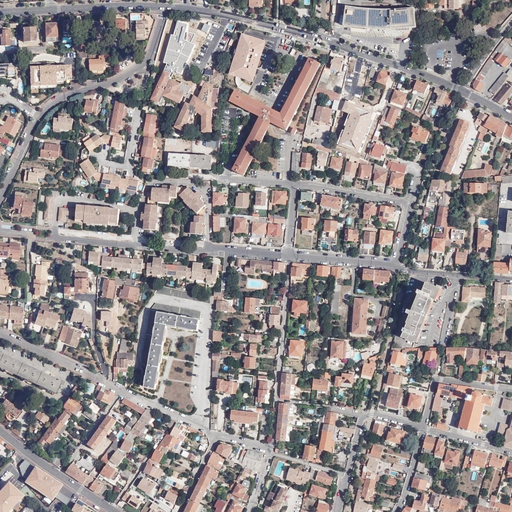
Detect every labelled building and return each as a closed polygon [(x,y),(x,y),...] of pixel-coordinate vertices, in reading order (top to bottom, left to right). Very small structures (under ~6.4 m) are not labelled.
[(434,8),(434,0),(425,0),(426,8),(434,8)] [(465,0),(461,0),(439,0),(440,5),(445,5),(445,8),(450,9),(458,9),(459,9),(465,9),(465,0)] [(357,9),(346,8),(344,27),(361,29),(383,30),(400,29),(415,27),(413,8),(387,11),(372,10),(357,9)] [(172,19),(167,18),(162,35),(173,37),(173,27),(170,26),(172,19)] [(69,31),(73,31),(73,20),(63,21),(63,33),(69,33),(69,31)] [(125,20),(115,20),(115,37),(125,37),(125,20)] [(143,25),(147,25),(147,21),(135,21),(135,25),(135,36),(143,36),(143,27),(143,25)] [(97,22),(90,22),(90,32),(92,32),(92,43),(103,43),(103,26),(97,26),(97,22)] [(56,24),(45,24),(46,42),(56,42),(56,24)] [(35,28),(22,28),(23,42),(36,42),(35,28)] [(197,28),(176,28),(175,39),(180,39),(180,42),(192,43),(192,39),(197,39),(197,28)] [(11,30),(2,30),(2,37),(1,37),(1,46),(10,45),(10,38),(11,38),(11,30)] [(507,42),(504,39),(496,50),(499,52),(507,42)] [(241,83),(242,83),(251,67),(250,66),(252,61),(258,51),(241,43),(235,55),(228,80),(239,87),(241,83)] [(491,56),(495,60),(500,53),(499,52),(496,50),(491,56)] [(500,53),(495,60),(504,67),(510,61),(500,53)] [(104,55),(98,56),(98,60),(89,60),(89,70),(103,70),(103,66),(104,66),(104,55)] [(340,72),(344,60),(333,56),(331,62),(328,60),(325,68),(329,70),(330,68),(340,72)] [(474,88),(480,91),(484,84),(479,81),(481,79),(482,79),(494,62),(494,61),(495,60),(491,56),(475,79),(472,83),(473,86),(474,88)] [(70,57),(59,57),(60,72),(70,71),(70,57)] [(270,108),(235,91),(230,102),(260,117),(236,162),(232,170),(243,176),(268,129),(267,129),(271,122),(276,124),(276,125),(286,131),(321,64),(311,59),(306,67),(282,114),(270,108)] [(17,60),(8,60),(8,64),(0,64),(0,75),(14,75),(14,69),(18,69),(17,60)] [(347,69),(344,82),(349,83),(350,79),(361,82),(365,67),(354,64),(353,67),(352,71),(347,69)] [(386,85),(391,72),(382,69),(377,82),(386,85)] [(489,91),(494,95),(511,72),(511,70),(510,69),(506,74),(504,72),(489,91)] [(164,94),(180,102),(183,96),(192,100),(190,105),(188,104),(176,128),(183,132),(190,117),(192,118),(194,114),(195,112),(197,113),(198,112),(201,115),(203,113),(205,114),(204,132),(212,132),(212,110),(213,108),(217,109),(219,85),(216,85),(214,85),(215,79),(220,80),(221,70),(215,70),(214,76),(204,75),(200,85),(204,87),(198,99),(194,96),(194,94),(190,92),(191,89),(186,87),(187,85),(182,82),(181,84),(171,79),(172,78),(170,77),(171,73),(165,70),(151,99),(157,102),(158,101),(159,100),(161,101),(163,95),(163,96),(164,94)] [(39,71),(29,72),(30,93),(40,93),(39,71)] [(414,89),(416,83),(411,80),(408,87),(414,89)] [(424,94),(429,85),(417,81),(416,83),(414,89),(419,91),(424,94)] [(511,87),(508,84),(501,92),(507,97),(511,91),(511,87)] [(317,88),(314,95),(334,100),(339,101),(341,94),(317,88)] [(440,106),(446,92),(436,88),(433,93),(436,94),(436,95),(437,96),(438,97),(436,104),(440,106)] [(390,104),(402,109),(407,95),(395,90),(390,104)] [(453,100),(455,96),(447,92),(442,103),(448,106),(451,99),(453,100)] [(507,97),(501,92),(495,100),(502,104),(507,97)] [(163,96),(180,103),(180,102),(164,94),(163,96)] [(316,127),(312,126),(310,126),(311,122),(312,119),(317,97),(314,96),(312,99),(304,134),(310,135),(311,132),(315,133),(316,127)] [(98,101),(95,100),(94,102),(91,101),(87,101),(85,112),(93,113),(93,111),(96,112),(98,101)] [(116,101),(114,111),(127,113),(127,110),(125,109),(126,103),(116,101)] [(176,128),(188,104),(186,103),(175,128),(176,128)] [(319,106),(315,121),(316,121),(316,123),(328,126),(329,121),(330,122),(333,109),(332,109),(319,106)] [(399,110),(392,107),(391,109),(386,108),(382,120),(393,125),(399,110)] [(419,117),(420,114),(406,107),(405,110),(419,117)] [(113,119),(122,121),(122,119),(123,116),(125,116),(126,116),(127,113),(114,111),(110,110),(108,118),(113,119)] [(373,119),(347,110),(335,141),(361,150),(373,119)] [(481,126),(479,131),(482,132),(490,115),(487,113),(486,115),(481,112),(477,120),(477,121),(476,124),(481,126)] [(145,124),(157,126),(158,126),(158,122),(156,122),(157,116),(147,114),(146,117),(145,124)] [(422,119),(432,123),(434,119),(423,115),(422,119)] [(490,115),(482,132),(479,138),(484,141),(488,132),(485,131),(487,128),(498,134),(497,136),(502,139),(504,134),(507,124),(490,115)] [(5,129),(3,127),(0,126),(0,134),(2,136),(4,132),(13,137),(19,124),(16,122),(17,120),(8,116),(5,121),(8,123),(5,129)] [(67,117),(60,117),(59,116),(59,119),(54,118),(53,131),(60,131),(60,129),(60,128),(68,129),(72,129),(73,119),(66,119),(67,117)] [(441,126),(444,121),(435,117),(434,119),(432,123),(441,126)] [(110,131),(119,133),(121,124),(125,125),(126,122),(125,122),(122,121),(113,119),(108,118),(106,127),(111,128),(110,131)] [(450,146),(441,170),(450,174),(460,150),(459,150),(470,123),(460,119),(449,146),(450,146)] [(144,132),(153,134),(154,129),(156,130),(157,130),(158,126),(157,126),(145,124),(144,124),(143,127),(145,127),(144,132)] [(425,143),(429,132),(414,127),(412,133),(413,134),(411,137),(425,143)] [(81,154),(89,155),(90,152),(97,147),(91,139),(89,135),(82,139),(85,143),(84,144),(87,147),(82,150),(81,154)] [(98,135),(91,139),(97,147),(103,143),(107,143),(108,136),(105,135),(100,138),(98,135)] [(122,138),(108,136),(107,143),(112,144),(112,147),(120,149),(122,138)] [(140,146),(151,148),(153,148),(154,139),(145,138),(144,143),(142,142),(141,142),(140,146)] [(327,148),(328,141),(317,138),(317,140),(315,145),(323,147),(327,148)] [(388,146),(377,142),(374,148),(372,147),(369,153),(381,158),(383,152),(385,153),(388,146)] [(58,157),(63,157),(64,147),(60,146),(60,145),(45,144),(44,148),(44,150),(41,149),(40,155),(50,157),(58,157)] [(341,152),(345,153),(346,150),(329,145),(328,148),(330,149),(342,152),(341,152)] [(141,158),(149,159),(151,159),(151,156),(153,149),(153,148),(151,148),(140,146),(139,149),(143,150),(141,158)] [(299,153),(292,152),(291,175),(298,176),(299,153)] [(327,154),(318,152),(316,164),(324,166),(327,154)] [(358,161),(358,158),(345,153),(344,157),(349,159),(349,162),(346,161),(344,176),(353,177),(355,168),(357,168),(358,161)] [(85,171),(93,166),(88,159),(89,155),(81,154),(81,158),(83,162),(80,164),(82,167),(85,171)] [(212,157),(169,154),(169,166),(211,169),(212,157)] [(311,168),(312,154),(303,154),(302,167),(311,168)] [(342,159),(331,157),(329,167),(340,169),(342,159)] [(142,167),(152,169),(153,160),(152,160),(149,159),(141,158),(140,161),(143,162),(142,167)] [(390,170),(405,174),(407,166),(389,162),(387,169),(388,169),(390,170)] [(371,166),(360,164),(358,177),(363,178),(363,176),(369,177),(371,166)] [(464,171),(461,179),(488,177),(489,174),(490,172),(492,166),(488,164),(485,170),(464,171)] [(97,180),(100,181),(101,174),(97,173),(93,166),(85,171),(89,178),(90,177),(92,180),(95,178),(97,180)] [(38,178),(40,178),(40,177),(44,178),(45,172),(41,172),(41,170),(33,168),(33,172),(25,171),(24,180),(28,181),(37,182),(38,182),(38,178)] [(373,181),(384,184),(387,172),(376,170),(373,181)] [(107,184),(106,187),(110,188),(113,174),(108,173),(108,175),(101,174),(100,181),(103,181),(102,183),(107,184)] [(404,176),(392,173),(389,186),(401,189),(404,176)] [(113,174),(110,188),(115,188),(114,189),(119,190),(119,188),(119,187),(121,179),(121,177),(116,176),(116,175),(113,174)] [(511,175),(504,176),(501,176),(502,184),(511,182),(511,175)] [(125,189),(128,190),(130,177),(126,177),(126,180),(121,179),(119,187),(119,188),(122,189),(125,189)] [(130,177),(128,190),(137,191),(139,182),(133,181),(134,178),(130,177)] [(445,180),(432,180),(428,196),(436,197),(437,191),(437,187),(445,187),(442,204),(449,204),(451,183),(451,180),(445,180)] [(186,188),(171,186),(170,190),(161,189),(159,189),(149,188),(148,205),(146,205),(146,213),(145,221),(144,229),(156,230),(156,223),(155,223),(156,213),(157,213),(159,201),(159,199),(170,200),(170,197),(177,197),(177,195),(180,196),(185,201),(187,200),(193,207),(192,208),(197,213),(197,216),(195,216),(195,223),(192,222),(191,234),(201,235),(202,233),(202,225),(202,223),(205,223),(206,217),(205,217),(206,207),(205,206),(206,205),(200,199),(195,194),(189,187),(187,189),(186,188)] [(286,192),(272,191),(272,195),(275,195),(275,203),(285,204),(286,192)] [(311,193),(301,192),(301,200),(310,201),(311,193)] [(212,204),(212,213),(213,213),(214,213),(215,204),(223,205),(223,201),(226,201),(226,198),(223,198),(224,194),(214,193),(213,204),(212,204)] [(238,197),(237,207),(247,208),(248,194),(238,193),(238,197)] [(266,194),(257,193),(256,206),(265,207),(266,194)] [(24,197),(21,197),(14,196),(12,208),(18,209),(21,209),(20,213),(20,214),(30,216),(32,204),(24,202),(24,197)] [(46,196),(44,220),(51,221),(54,197),(46,196)] [(342,199),(322,196),(320,207),(340,210),(342,199)] [(191,209),(192,208),(193,207),(187,200),(185,201),(185,202),(191,209)] [(285,219),(286,219),(287,215),(271,214),(272,203),(271,203),(269,203),(268,218),(269,218),(285,219)] [(381,203),(378,203),(377,207),(376,209),(380,210),(378,218),(391,220),(394,208),(381,206),(381,203)] [(373,215),(375,207),(375,206),(374,206),(369,205),(365,204),(363,213),(364,213),(363,219),(369,220),(370,215),(373,215)] [(449,204),(442,204),(442,206),(439,206),(438,216),(448,217),(449,204)] [(85,223),(92,223),(92,222),(102,223),(102,224),(109,225),(109,222),(118,223),(119,210),(110,209),(102,208),(101,209),(99,209),(99,208),(88,207),(77,206),(77,209),(60,208),(58,221),(65,222),(66,215),(76,216),(76,219),(85,220),(85,223)] [(220,231),(220,227),(220,226),(225,226),(225,217),(226,217),(230,218),(230,217),(232,217),(233,214),(228,214),(224,214),(214,213),(213,213),(214,234),(217,234),(217,231),(220,231)] [(232,217),(232,218),(235,218),(234,231),(245,232),(247,219),(250,220),(250,216),(233,214),(232,217)] [(448,217),(438,216),(436,225),(444,226),(444,233),(446,234),(447,227),(448,217)] [(314,219),(302,218),(301,223),(302,223),(302,230),(308,231),(308,228),(313,229),(314,219)] [(337,221),(325,220),(324,231),(330,232),(331,231),(337,231),(337,221)] [(252,233),(266,234),(267,223),(253,222),(252,233)] [(272,231),(271,235),(282,236),(282,231),(280,231),(281,225),(269,224),(268,231),(272,231)] [(456,228),(447,227),(446,234),(446,238),(445,248),(450,248),(451,241),(450,241),(450,229),(452,229),(452,239),(457,240),(456,242),(463,243),(464,231),(455,230),(456,228)] [(358,231),(346,230),(345,240),(352,241),(352,238),(358,238),(358,231)] [(485,232),(485,230),(479,230),(478,246),(491,247),(492,233),(485,232)] [(379,244),(385,245),(391,245),(393,232),(380,231),(379,244)] [(364,240),(361,240),(360,247),(364,247),(364,244),(374,245),(375,233),(365,232),(364,240)] [(431,248),(431,253),(432,254),(433,250),(444,251),(445,240),(433,239),(432,248),(431,248)] [(7,258),(7,256),(7,255),(9,244),(0,242),(0,254),(2,255),(1,257),(7,258)] [(7,255),(18,256),(20,244),(9,242),(9,244),(7,255)] [(103,266),(104,253),(84,251),(83,256),(90,257),(90,258),(90,261),(95,262),(98,262),(98,265),(103,266)] [(107,266),(112,267),(113,258),(108,257),(108,254),(104,253),(103,266),(107,266)] [(417,260),(426,262),(427,255),(419,253),(417,260)] [(460,264),(465,265),(467,253),(457,253),(456,263),(460,263),(460,264)] [(118,267),(123,268),(124,255),(119,255),(119,258),(113,258),(112,267),(118,267)] [(127,268),(133,269),(133,259),(128,259),(129,256),(124,255),(123,268),(127,268)] [(142,269),(143,268),(143,263),(143,260),(138,260),(138,257),(134,256),(133,259),(133,269),(137,269),(142,269)] [(153,271),(157,272),(159,258),(154,258),(153,263),(148,263),(148,264),(148,268),(147,273),(153,274),(153,271)] [(162,275),(167,275),(167,274),(168,265),(163,264),(163,259),(159,258),(157,272),(162,272),(162,275)] [(271,273),(273,274),(273,270),(274,262),(250,260),(249,266),(244,266),(244,273),(254,274),(254,269),(254,265),(261,266),(261,268),(271,269),(271,272),(271,273)] [(36,273),(35,279),(45,281),(46,273),(47,266),(49,266),(49,262),(42,261),(41,265),(36,265),(35,273),(36,273)] [(173,275),(177,275),(178,262),(174,262),(174,265),(168,265),(167,274),(173,275)] [(182,276),(187,276),(188,268),(188,267),(183,266),(183,263),(178,262),(177,275),(182,276)] [(283,270),(284,263),(274,262),(273,270),(283,270)] [(88,271),(88,268),(82,266),(75,263),(75,264),(75,266),(88,271)] [(193,276),(197,277),(198,263),(194,263),(193,268),(188,268),(187,276),(187,278),(193,279),(193,276)] [(202,280),(207,280),(208,270),(203,269),(203,264),(198,263),(197,277),(202,277),(202,280)] [(311,272),(312,265),(293,263),(292,276),(302,277),(302,271),(311,272)] [(494,263),(493,273),(509,274),(509,271),(510,264),(494,263)] [(207,280),(207,283),(212,283),(212,281),(213,278),(217,278),(218,265),(214,264),(213,270),(208,270),(207,280)] [(329,267),(319,266),(318,276),(328,277),(329,267)] [(340,279),(342,268),(336,267),(335,277),(332,306),(339,306),(341,285),(338,285),(338,279),(340,279)] [(374,281),(375,270),(364,270),(363,279),(374,281)] [(391,278),(391,272),(375,270),(374,281),(374,282),(381,282),(381,281),(389,282),(390,277),(391,278)] [(88,274),(74,273),(74,287),(69,287),(69,283),(63,283),(63,294),(69,294),(69,292),(90,293),(90,287),(88,287),(88,274)] [(115,281),(114,291),(116,282),(125,283),(124,286),(122,285),(119,296),(129,298),(128,300),(136,302),(139,289),(132,287),(133,285),(135,285),(136,281),(115,277),(114,281),(115,281)] [(34,279),(33,287),(35,288),(34,294),(44,296),(46,285),(44,285),(45,281),(35,279),(34,279)] [(112,299),(114,291),(115,281),(114,281),(105,279),(102,290),(104,290),(102,297),(112,299)] [(9,282),(7,282),(5,293),(0,292),(0,293),(7,295),(9,282)] [(438,282),(436,287),(426,283),(423,291),(421,291),(419,290),(417,294),(419,295),(412,310),(410,310),(409,309),(407,313),(411,315),(408,323),(406,329),(405,329),(404,331),(405,332),(403,337),(415,342),(421,328),(420,327),(432,299),(434,300),(439,288),(441,289),(443,284),(438,282)] [(495,282),(493,303),(501,303),(501,299),(511,299),(511,285),(503,285),(503,283),(495,282)] [(155,293),(210,304),(210,296),(205,295),(196,293),(176,289),(157,285),(156,291),(155,293)] [(470,288),(463,287),(462,301),(469,302),(470,297),(485,298),(486,288),(470,286),(470,288)] [(214,297),(214,305),(214,306),(216,306),(216,309),(216,311),(226,312),(227,301),(221,301),(217,301),(217,297),(214,297)] [(244,311),(243,311),(243,313),(254,314),(255,306),(258,306),(259,299),(245,298),(244,311)] [(354,316),(366,317),(368,300),(355,299),(354,316)] [(308,302),(293,300),(292,311),(294,312),(294,315),(299,316),(299,313),(306,314),(308,302)] [(41,303),(35,322),(44,325),(48,312),(50,304),(41,303)] [(201,312),(155,303),(150,310),(141,360),(149,362),(144,387),(155,389),(167,325),(197,331),(201,312)] [(8,319),(9,308),(6,308),(6,306),(0,305),(0,314),(4,314),(4,318),(8,319)] [(23,307),(9,306),(9,308),(8,319),(22,320),(23,307)] [(332,306),(331,315),(338,316),(339,306),(332,306)] [(68,322),(87,327),(91,314),(72,309),(68,322)] [(48,312),(44,325),(54,328),(57,320),(58,320),(59,316),(48,312)] [(280,315),(263,314),(263,317),(265,317),(265,319),(266,319),(266,323),(269,323),(269,328),(271,328),(271,325),(274,325),(274,328),(279,329),(280,315)] [(365,334),(366,317),(354,316),(352,333),(365,334)] [(81,332),(63,325),(59,338),(65,341),(64,342),(76,347),(77,341),(75,340),(76,336),(79,337),(81,332)] [(213,342),(220,342),(221,332),(213,331),(213,342)] [(249,342),(257,343),(258,335),(241,334),(241,337),(244,338),(244,339),(249,340),(249,342)] [(128,353),(129,341),(119,338),(118,352),(117,352),(116,367),(114,367),(113,380),(116,380),(117,373),(118,373),(119,368),(127,369),(128,360),(133,361),(133,354),(128,353)] [(307,349),(308,340),(304,339),(304,342),(291,341),(291,342),(290,345),(290,346),(289,347),(289,348),(289,349),(290,350),(290,351),(290,358),(299,359),(299,357),(295,357),(295,356),(301,356),(302,354),(304,354),(304,349),(307,349)] [(342,358),(343,342),(333,341),(331,357),(342,358)] [(256,358),(257,345),(239,344),(239,348),(243,348),(246,349),(246,352),(250,352),(250,357),(256,358)] [(447,348),(446,348),(447,355),(448,355),(448,364),(453,363),(453,355),(456,355),(456,347),(447,348)] [(456,347),(456,355),(462,355),(462,358),(464,358),(466,350),(466,347),(456,347)] [(466,350),(464,358),(467,358),(467,363),(473,364),(477,364),(478,358),(479,349),(468,347),(468,351),(466,350)] [(246,357),(250,357),(250,352),(246,352),(246,349),(243,348),(243,354),(241,354),(241,356),(246,357)] [(436,362),(439,348),(434,348),(432,353),(427,352),(424,364),(427,364),(428,360),(436,362)] [(397,349),(392,349),(391,352),(393,352),(391,361),(389,361),(386,372),(389,373),(392,374),(393,370),(391,370),(392,367),(390,366),(390,365),(400,367),(400,365),(402,358),(405,359),(407,354),(396,352),(397,349)] [(493,350),(488,350),(485,349),(484,358),(487,358),(487,359),(496,360),(498,351),(493,350)] [(511,355),(511,352),(499,351),(499,356),(505,357),(505,364),(511,365),(511,355)] [(365,359),(368,358),(368,357),(369,357),(368,352),(360,354),(362,360),(365,359)] [(0,354),(0,367),(54,393),(59,382),(0,354)] [(218,372),(220,357),(220,354),(212,354),(212,372),(218,372)] [(255,369),(256,358),(250,357),(246,357),(246,359),(245,367),(255,369)] [(370,364),(364,363),(361,374),(373,376),(376,363),(371,362),(370,364)] [(354,372),(349,371),(348,374),(342,374),(342,377),(336,377),(335,386),(341,387),(341,383),(353,384),(354,372)] [(294,385),(295,375),(291,374),(282,373),(281,384),(291,385),(294,385)] [(388,376),(385,375),(383,386),(385,386),(386,386),(386,384),(398,387),(400,376),(392,374),(389,373),(388,376)] [(328,381),(314,379),(313,387),(313,388),(312,389),(330,391),(331,382),(329,382),(328,381)] [(232,394),(233,383),(230,382),(224,381),(224,380),(218,380),(217,391),(226,392),(226,393),(232,394)] [(257,396),(256,401),(265,402),(265,403),(269,403),(270,393),(268,393),(267,393),(267,390),(268,382),(260,381),(258,396),(257,396)] [(468,392),(472,393),(473,387),(451,384),(451,386),(440,383),(437,393),(436,392),(432,410),(439,412),(442,398),(448,399),(449,396),(456,397),(456,396),(466,399),(468,392)] [(80,387),(75,384),(71,390),(76,393),(80,387)] [(281,384),(280,395),(290,396),(291,385),(281,384)] [(109,404),(114,393),(112,392),(105,389),(101,387),(99,391),(96,398),(109,404)] [(398,390),(391,388),(387,405),(398,408),(401,397),(396,396),(398,390)] [(468,392),(466,399),(460,421),(459,421),(456,422),(455,425),(456,427),(457,427),(457,428),(465,430),(465,431),(470,433),(471,432),(478,434),(478,433),(479,433),(481,433),(481,429),(480,427),(479,427),(485,404),(480,403),(483,395),(481,393),(477,391),(473,393),(472,393),(468,392)] [(407,392),(407,394),(411,395),(408,407),(419,410),(422,398),(425,398),(425,396),(423,396),(408,392),(407,392)] [(480,403),(485,404),(492,406),(494,398),(483,395),(480,403)] [(80,406),(68,397),(61,406),(64,408),(64,410),(66,412),(67,410),(74,415),(80,406)] [(129,400),(125,399),(123,402),(143,414),(145,410),(129,400)] [(24,407),(16,402),(14,406),(5,400),(0,407),(0,410),(9,416),(10,415),(11,416),(12,414),(17,417),(24,407)] [(511,400),(508,411),(511,411),(511,420),(510,428),(507,430),(503,443),(505,446),(511,448),(511,400)] [(87,407),(95,413),(99,408),(91,402),(87,407)] [(288,414),(289,404),(280,403),(278,413),(288,414)] [(91,419),(95,413),(87,407),(83,414),(91,419)] [(149,421),(155,412),(146,409),(145,410),(143,414),(140,417),(143,419),(141,421),(147,424),(149,425),(151,423),(149,421)] [(235,422),(245,423),(252,424),(253,424),(254,422),(258,422),(258,421),(261,422),(262,416),(262,414),(259,414),(259,413),(231,410),(231,411),(228,411),(227,418),(231,419),(235,420),(235,422)] [(335,413),(330,412),(324,411),(323,414),(327,415),(325,424),(334,426),(336,416),(334,416),(335,413)] [(47,418),(38,412),(34,417),(44,424),(47,419),(47,418)] [(62,412),(57,420),(63,424),(69,417),(62,412)] [(287,424),(287,420),(293,421),(294,416),(288,415),(288,414),(278,413),(277,423),(287,424)] [(114,421),(107,415),(98,427),(106,433),(109,428),(114,421)] [(55,418),(49,426),(57,433),(63,424),(57,420),(55,418)] [(142,431),(147,424),(141,421),(138,420),(135,425),(131,430),(142,437),(145,433),(142,431)] [(175,422),(175,421),(172,420),(167,427),(170,429),(175,422)] [(130,431),(131,430),(135,425),(129,421),(124,427),(130,431)] [(166,434),(177,439),(178,437),(181,439),(183,435),(180,433),(183,426),(175,422),(170,429),(166,434)] [(384,425),(383,425),(375,423),(373,433),(381,435),(384,425)] [(63,424),(57,433),(60,435),(66,426),(63,424)] [(332,441),(334,426),(325,424),(324,424),(321,439),(332,441)] [(39,437),(36,440),(42,445),(44,441),(48,444),(53,438),(55,439),(56,438),(59,439),(62,436),(60,435),(57,433),(49,426),(41,438),(39,437)] [(106,433),(98,427),(86,444),(94,449),(106,433)] [(407,433),(389,428),(388,432),(389,432),(388,435),(386,435),(385,440),(404,445),(407,433)] [(159,438),(163,433),(158,430),(154,435),(159,438)] [(286,431),(277,430),(276,440),(280,440),(285,441),(286,431)] [(129,432),(128,434),(126,437),(120,448),(129,452),(134,443),(132,443),(136,436),(129,432)] [(179,445),(181,441),(177,439),(166,434),(159,444),(168,449),(172,451),(175,443),(179,445)] [(439,439),(426,435),(423,447),(425,448),(434,450),(436,451),(438,440),(439,439)] [(121,443),(115,439),(110,446),(101,460),(107,464),(108,462),(118,448),(121,443)] [(331,442),(332,441),(321,439),(319,449),(323,450),(322,452),(329,454),(331,442)] [(443,455),(445,447),(443,446),(444,442),(438,440),(436,451),(434,456),(442,459),(443,455)] [(374,443),(370,441),(367,452),(380,456),(382,448),(373,445),(374,443)] [(71,443),(70,442),(68,444),(75,450),(78,447),(76,447),(71,443)] [(158,463),(158,464),(164,453),(165,454),(168,449),(159,444),(149,459),(158,463)] [(215,452),(217,453),(227,458),(228,456),(232,447),(221,444),(219,444),(215,452)] [(303,460),(312,462),(315,447),(305,445),(303,460)] [(127,453),(118,448),(108,462),(112,464),(113,463),(118,466),(127,453)] [(247,451),(243,450),(240,456),(244,458),(243,462),(248,465),(247,467),(257,471),(263,454),(247,450),(247,451)] [(442,460),(440,467),(444,468),(445,467),(452,468),(453,465),(457,466),(461,452),(455,450),(455,452),(448,450),(445,461),(442,460)] [(471,464),(477,465),(478,462),(485,464),(488,453),(475,450),(474,454),(473,453),(471,455),(470,460),(472,460),(471,464)] [(213,451),(206,465),(210,467),(211,465),(216,468),(221,457),(216,455),(217,453),(215,452),(213,451)] [(489,464),(495,466),(496,464),(502,466),(504,466),(507,457),(503,456),(502,459),(496,458),(497,455),(492,453),(489,464)] [(373,458),(366,456),(363,471),(366,472),(367,469),(376,471),(379,461),(372,460),(373,458)] [(56,457),(52,463),(57,467),(61,460),(56,457)] [(216,468),(220,470),(225,460),(221,457),(216,468)] [(83,458),(79,464),(90,471),(94,465),(83,458)] [(141,470),(156,477),(160,469),(156,466),(158,463),(149,459),(141,470)] [(112,464),(108,462),(107,464),(105,466),(101,472),(109,478),(110,477),(114,480),(119,472),(112,468),(113,467),(111,465),(112,464)] [(408,472),(409,468),(394,463),(392,467),(402,470),(408,472)] [(96,480),(97,477),(90,473),(88,476),(80,470),(80,469),(72,464),(66,472),(90,488),(96,480)] [(206,465),(202,474),(211,479),(212,477),(216,479),(219,472),(210,467),(206,465)] [(34,466),(23,482),(50,501),(54,496),(57,490),(61,485),(34,466)] [(125,467),(122,471),(129,476),(132,472),(125,467)] [(308,480),(310,473),(304,471),(304,472),(290,468),(287,479),(296,482),(296,483),(301,485),(302,482),(303,479),(308,480)] [(326,474),(318,471),(315,479),(324,482),(324,483),(330,485),(332,478),(326,476),(326,474)] [(366,472),(363,471),(360,482),(365,483),(364,487),(374,490),(376,481),(377,482),(379,475),(371,473),(371,475),(371,476),(365,475),(366,472)] [(115,480),(124,485),(128,479),(118,474),(115,480)] [(202,474),(198,483),(207,488),(211,479),(202,474)] [(411,487),(434,493),(435,492),(425,489),(427,482),(430,483),(431,478),(415,474),(411,487)] [(397,480),(388,478),(387,483),(396,486),(397,480)] [(0,511),(11,511),(25,499),(7,480),(0,486),(0,511)] [(98,493),(103,485),(96,480),(90,488),(98,493)] [(234,480),(229,489),(233,491),(237,483),(238,482),(234,480)] [(198,483),(190,499),(199,503),(207,488),(198,483)] [(237,483),(233,491),(230,496),(235,498),(238,500),(239,497),(242,499),(245,494),(248,489),(246,488),(242,486),(237,483)] [(98,493),(101,495),(106,487),(103,485),(98,493)] [(326,490),(313,485),(310,494),(321,498),(322,495),(324,495),(326,490)] [(265,509),(270,511),(273,507),(279,510),(287,490),(277,486),(274,493),(270,491),(266,499),(271,501),(269,505),(267,504),(265,509)] [(364,487),(359,486),(359,488),(363,489),(363,491),(358,490),(356,500),(360,501),(361,496),(365,497),(365,500),(374,502),(375,497),(372,496),(374,490),(364,487)] [(57,490),(54,496),(66,504),(69,499),(57,490)] [(160,498),(174,505),(177,497),(163,490),(160,498)] [(123,507),(126,503),(136,510),(145,497),(138,492),(135,497),(127,492),(119,504),(123,507)] [(430,504),(437,506),(437,505),(440,494),(437,493),(436,497),(432,496),(430,504)] [(440,494),(437,505),(440,506),(439,509),(444,511),(445,508),(448,509),(451,497),(440,494)] [(419,510),(420,510),(427,511),(429,505),(425,504),(427,496),(422,495),(420,502),(415,501),(413,508),(416,509),(419,510)] [(451,497),(448,509),(449,509),(458,511),(459,511),(459,510),(462,500),(454,498),(451,497)] [(491,501),(490,504),(486,502),(483,502),(484,499),(479,498),(477,504),(478,504),(475,511),(486,511),(488,508),(488,506),(489,506),(490,506),(493,508),(493,506),(495,502),(491,501)] [(190,499),(183,511),(200,511),(204,506),(199,503),(190,499)] [(211,505),(209,509),(214,511),(221,511),(222,511),(227,502),(223,499),(222,501),(218,499),(214,506),(211,505)] [(327,505),(328,503),(319,499),(315,511),(326,511),(329,506),(327,505)] [(468,501),(462,500),(459,510),(463,511),(465,505),(467,506),(468,501)] [(239,503),(234,501),(228,511),(240,511),(242,508),(237,505),(239,503)] [(366,511),(368,505),(356,501),(354,510),(361,511),(366,511)] [(158,506),(153,502),(150,507),(151,508),(148,511),(162,511),(157,511),(155,510),(158,506)] [(495,502),(493,506),(499,508),(500,508),(508,510),(510,507),(495,502)]
